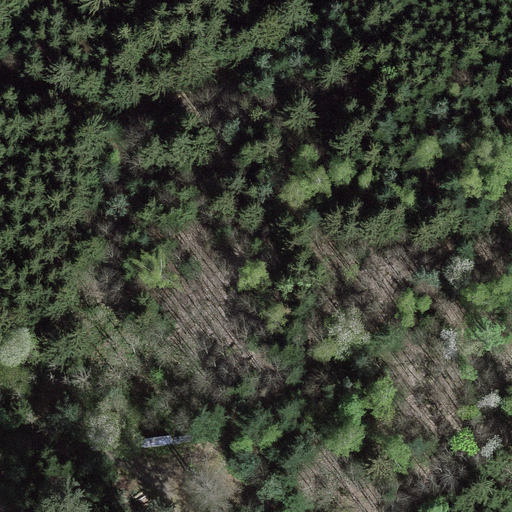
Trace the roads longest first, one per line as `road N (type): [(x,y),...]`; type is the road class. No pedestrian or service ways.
road 1 (track): [(0,442),(57,441),(106,452),(142,467),(187,511)]
road 2 (track): [(142,467),(214,473),(296,511)]
